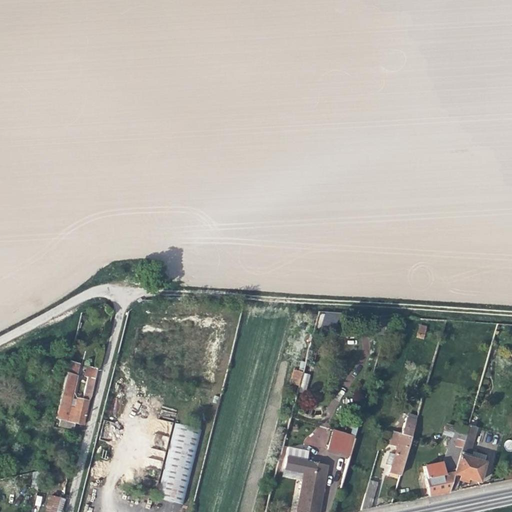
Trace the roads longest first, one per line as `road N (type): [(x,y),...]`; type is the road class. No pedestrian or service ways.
road 1 (track): [(123,291),(511,314)]
road 2 (residential): [(66,511),(123,291),(99,288),(0,339)]
